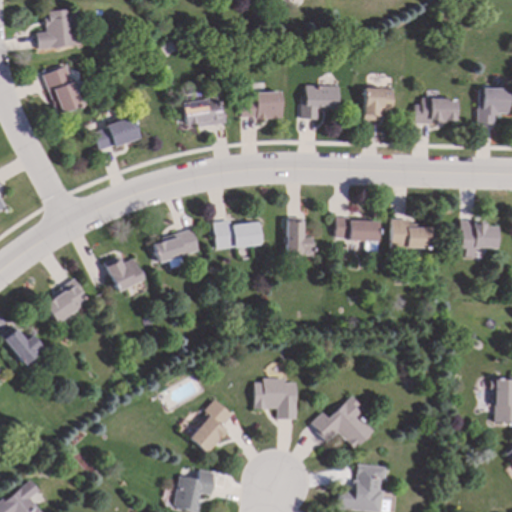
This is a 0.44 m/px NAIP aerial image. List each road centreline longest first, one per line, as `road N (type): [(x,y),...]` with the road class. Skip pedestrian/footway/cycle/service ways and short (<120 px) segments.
road 1 (residential): [(0,271),(81,218),(195,179),(261,170),(511,176)]
road 2 (residential): [(0,88),(68,225)]
